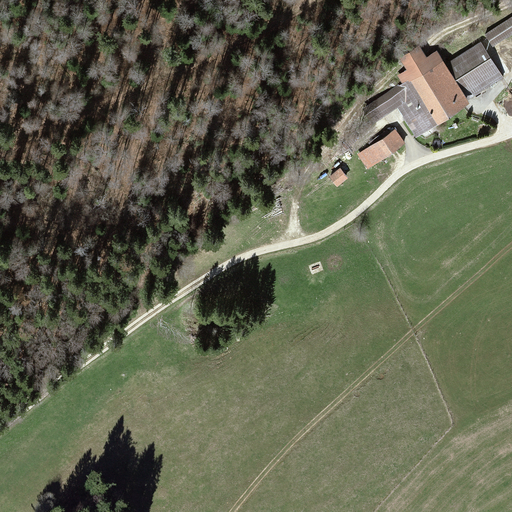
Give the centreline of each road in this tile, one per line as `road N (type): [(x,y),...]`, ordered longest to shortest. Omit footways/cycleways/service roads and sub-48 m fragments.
road 1 (track): [(511,130),(401,171),(348,223),(235,262),(0,435)]
road 2 (track): [(294,241),(294,203),(355,107),(431,39),(511,5)]
